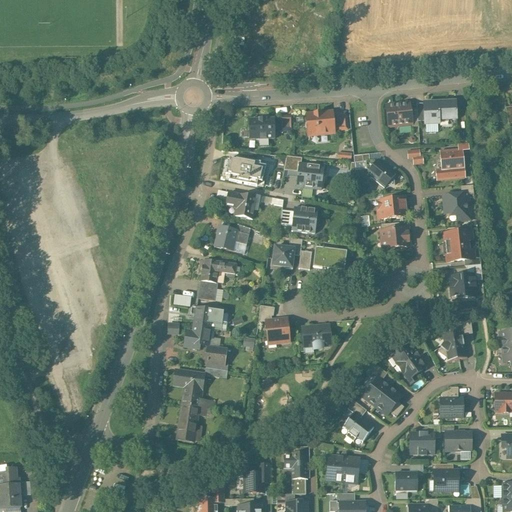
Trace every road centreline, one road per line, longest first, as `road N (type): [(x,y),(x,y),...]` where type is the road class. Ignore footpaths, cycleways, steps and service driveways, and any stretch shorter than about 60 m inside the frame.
road 1 (residential): [(212,125),(202,192),(157,323),(147,441),(138,447),(93,440)]
road 2 (residential): [(372,88),(382,148),(415,182),(422,267),(380,311),(308,318),(294,307)]
road 3 (tertiary): [(93,440),(152,278),(190,111)]
road 4 (residential): [(472,378),(430,388),(384,439),(374,471),(381,511)]
road 5 (unclassified): [(178,97),(54,119),(0,119)]
road 6 (track): [(93,440),(45,425),(0,305)]
road 7 (residential): [(372,88),(207,96)]
road 8 (residential): [(511,71),(372,88)]
